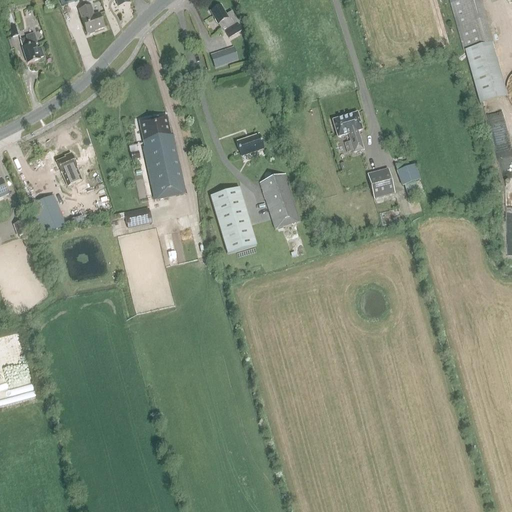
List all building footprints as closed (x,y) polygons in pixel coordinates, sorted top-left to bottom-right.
[(480,0),(448,0),(464,53),(493,45),(480,0)] [(12,39),(18,37),(11,14),(16,13),(14,6),(2,10),(7,27),(8,27),(12,39)] [(94,32),(104,29),(98,14),(93,16),(90,6),(88,7),(88,6),(79,9),(80,10),(78,11),(86,35),(89,34),(89,35),(94,33),(94,32)] [(217,24),(221,31),(225,28),(227,32),(224,33),(228,40),(241,33),(237,26),(238,25),(231,13),(225,16),(220,7),(210,13),(215,20),(214,21),(216,25),(217,24)] [(40,48),(36,50),(35,45),(37,44),(33,34),(26,37),(26,39),(20,41),(22,48),(21,48),(27,64),(40,60),(39,59),(43,58),(40,48)] [(238,61),(233,48),(210,56),(214,69),(238,61)] [(352,154),(363,151),(357,133),(362,131),(357,113),(332,121),(337,139),(346,136),(348,142),(343,144),(347,154),(352,152),(352,154)] [(511,165),(511,147),(504,114),(488,118),(501,168),(511,165)] [(153,202),(185,196),(172,135),(169,136),(166,119),(140,124),(145,148),(142,149),(153,202)] [(240,158),(263,151),(258,137),(236,144),(240,158)] [(129,147),(132,162),(139,160),(136,146),(129,147)] [(73,183),(80,180),(75,170),(77,169),(71,155),(64,158),(65,160),(56,163),(61,175),(68,172),(73,183)] [(414,166),(396,172),(401,188),(419,181),(414,166)] [(388,170),(367,175),(373,201),(394,195),(388,170)] [(285,176),(259,184),(274,230),(300,222),(285,176)] [(0,198),(8,195),(1,180),(0,180),(0,198)] [(239,189),(210,198),(227,256),(257,247),(239,189)] [(53,197),(29,207),(42,237),(65,227),(53,197)] [(124,215),(127,230),(152,225),(148,210),(124,215)] [(13,225),(17,238),(30,233),(25,221),(13,225)]
